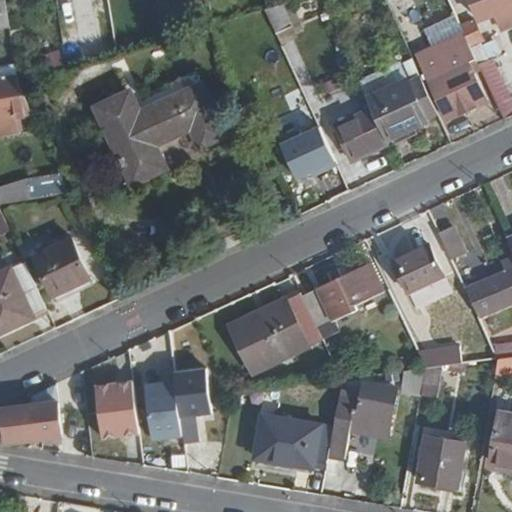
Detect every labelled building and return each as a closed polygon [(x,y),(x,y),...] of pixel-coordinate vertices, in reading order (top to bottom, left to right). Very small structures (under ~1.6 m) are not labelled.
[(0,27),(12,26),(7,0),(0,1),(0,27)] [(64,0),(69,50),(109,46),(105,8),(96,9),(95,0),(64,0)] [(511,12),(511,0),(470,0),(480,21),(502,12),(504,16),(511,12)] [(294,25),(283,4),(265,9),(277,33),(294,25)] [(484,42),(474,20),(460,26),(471,48),(484,42)] [(511,116),(511,101),(494,60),(479,66),(504,120),(511,116)] [(486,102),(469,62),(423,83),(442,123),(486,102)] [(0,119),(35,113),(21,83),(18,63),(0,65),(0,119)] [(226,139),(199,81),(139,109),(132,94),(100,108),(131,177),(162,162),(153,144),(193,125),(204,149),(226,139)] [(426,123),(406,81),(366,99),(371,109),(386,141),(426,123)] [(386,141),(371,109),(334,125),(350,162),(387,144),(386,141)] [(320,124),(273,141),(288,183),(336,166),(320,124)] [(69,191),(61,173),(29,177),(32,198),(69,191)] [(465,257),(452,229),(438,235),(451,263),(465,257)] [(90,279),(69,238),(35,255),(54,296),(90,279)] [(442,276),(429,247),(394,263),(407,293),(442,276)] [(511,303),(511,258),(504,263),(508,272),(467,291),(480,318),(511,303)] [(0,332),(47,311),(24,262),(0,273),(0,332)] [(358,312),(356,307),(383,295),(370,266),(301,298),(316,330),(358,312)] [(301,298),(299,294),(227,327),(250,375),(321,341),(316,330),(301,298)] [(511,358),(511,346),(491,350),(496,361),(511,358)] [(459,366),(457,347),(416,352),(424,370),(459,366)] [(419,397),(424,370),(410,372),(406,395),(419,397)] [(132,404),(127,377),(113,380),(118,407),(132,404)] [(62,436),(55,384),(30,396),(31,406),(3,410),(6,441),(62,436)] [(387,433),(393,390),(362,384),(357,410),(337,407),(334,427),(329,458),(343,460),(349,427),(387,433)] [(196,450),(202,419),(160,411),(153,443),(196,450)] [(511,416),(500,415),(492,464),(511,467),(511,416)] [(329,458),(334,427),(262,416),(254,459),(327,471),(329,458)] [(128,464),(122,430),(96,426),(90,457),(128,464)] [(460,488),(466,444),(426,437),(419,482),(460,488)]
